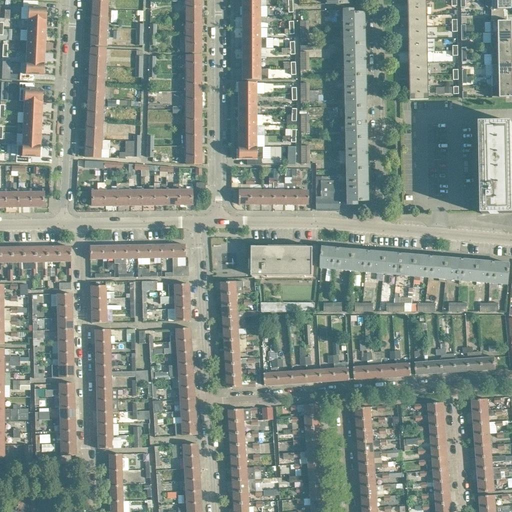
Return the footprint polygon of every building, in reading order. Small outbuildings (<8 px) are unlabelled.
[(107,2),(107,0),(92,0),(92,10),(107,10),(108,2),(107,2)] [(185,0),(185,8),(185,16),(201,17),(200,0),(185,0)] [(485,0),(485,7),(488,9),(491,9),(491,15),(490,15),(490,16),(504,15),(504,12),(503,12),(503,10),(510,9),(509,0),(485,0)] [(37,8),(37,2),(23,2),(23,8),(28,8),(28,20),(46,21),(46,9),(37,8)] [(425,3),(425,2),(407,4),(407,16),(426,16),(425,3)] [(260,17),(260,7),(242,7),(242,8),(240,8),(240,13),(242,13),(242,17),(260,17)] [(106,29),(106,27),(107,19),(107,10),(92,10),(91,26),(97,26),(97,29),(91,29),(90,46),(106,47),(106,38),(106,29)] [(352,10),(342,10),(343,45),(364,45),(363,13),(352,13),(352,10)] [(504,19),(504,15),(490,16),(491,16),(491,22),(489,22),(490,22),(490,33),(510,32),(510,21),(503,21),(503,19),(504,19)] [(195,36),(195,33),(201,33),(201,17),(185,16),(185,25),(185,33),(185,44),(185,53),(201,53),(201,36),(195,36)] [(426,28),(426,16),(407,16),(407,28),(426,28)] [(260,28),(260,17),(242,17),(242,22),(240,22),(240,27),(242,27),(242,28),(260,28)] [(45,31),(46,21),(28,20),(27,31),(45,31)] [(308,21),(300,22),(300,30),(308,30),(308,21)] [(260,38),(260,28),(242,28),(242,39),(260,38)] [(426,40),(426,28),(407,28),(408,40),(426,40)] [(308,40),(308,30),(300,30),(300,40),(308,40)] [(45,42),(45,31),(27,31),(27,41),(45,42)] [(510,43),(510,32),(490,33),(490,43),(490,44),(510,43)] [(260,49),(260,38),(242,39),(242,49),(260,49)] [(426,52),(426,40),(408,40),(408,52),(426,52)] [(44,53),(45,42),(27,41),(26,52),(44,53)] [(511,54),(510,43),(490,44),(491,54),(490,54),(511,54)] [(364,76),(364,45),(343,45),(336,45),(337,52),(343,52),(343,76),(364,76)] [(104,69),(104,67),(105,58),(105,50),(90,49),(89,66),(95,66),(95,69),(89,68),(89,85),(104,86),(104,78),(104,69)] [(260,59),(260,49),(242,49),(242,59),(260,59)] [(44,64),(44,53),(26,52),(26,63),(44,64)] [(427,64),(426,52),(408,52),(408,64),(427,64)] [(308,53),(300,53),(300,62),(308,62),(308,53)] [(490,54),(484,55),(484,65),(490,65),(511,65),(511,54),(490,54)] [(195,76),(195,73),(201,73),(201,56),(185,56),(185,64),(186,64),(186,73),(186,76),(186,84),(185,84),(185,93),(200,93),(201,76),(195,76)] [(260,69),(260,59),(242,59),(242,69),(260,69)] [(308,71),(308,62),(300,62),(300,71),(308,71)] [(43,76),(44,64),(26,63),(25,75),(20,74),(20,81),(34,81),(34,75),(43,76)] [(427,76),(427,64),(408,64),(408,76),(427,76)] [(511,76),(511,65),(490,65),(490,66),(491,66),(491,76),(511,76)] [(260,80),(260,69),(242,69),(242,80),(260,80)] [(365,107),(364,76),(343,76),(344,108),(365,107)] [(427,88),(427,76),(408,76),(409,88),(427,88)] [(511,86),(511,76),(491,76),(491,87),(511,86)] [(256,95),(256,83),(236,83),(236,90),(238,90),(238,95),(256,95)] [(42,103),(42,91),(33,90),(34,84),(20,84),(19,102),(24,102),(42,103)] [(309,84),(300,84),(300,93),(309,93),(309,84)] [(102,105),(103,103),(103,94),(104,86),(89,85),(88,102),(94,102),(94,105),(88,104),(87,121),(102,122),(103,114),(102,114),(102,105)] [(511,98),(511,86),(491,87),(491,97),(491,98),(511,98)] [(427,100),(427,88),(409,88),(409,100),(427,100)] [(194,112),(194,109),(200,109),(200,93),(185,93),(185,101),(186,101),(186,109),(186,112),(186,120),(185,120),(185,129),(200,129),(200,112),(194,112)] [(309,102),(309,93),(300,93),(300,102),(309,102)] [(256,105),(256,99),(256,95),(238,95),(238,105),(256,105)] [(41,113),(42,103),(24,102),(23,113),(41,113)] [(256,116),(256,105),(238,105),(238,116),(256,116)] [(366,139),(365,107),(344,108),(345,139),(366,139)] [(41,124),(41,113),(23,113),(23,123),(41,124)] [(170,127),(180,128),(180,115),(170,115),(170,127)] [(309,115),(300,115),(301,124),(309,124),(309,115)] [(256,126),(256,116),(238,116),(238,126),(256,126)] [(101,141),(101,139),(101,130),(102,130),(102,122),(87,121),(86,138),(92,138),(92,141),(86,140),(85,157),(101,158),(101,150),(109,150),(110,141),(101,141)] [(511,122),(480,123),(482,214),(511,213),(511,122)] [(40,135),(41,124),(23,123),(22,134),(40,135)] [(309,134),(309,124),(301,124),(301,134),(309,134)] [(256,137),(256,126),(238,126),(238,137),(256,137)] [(195,148),(195,145),(200,145),(200,129),(185,129),(185,137),(186,137),(186,157),(185,157),(185,165),(200,165),(201,148),(195,148)] [(40,146),(40,135),(22,134),(22,145),(40,146)] [(256,147),(256,137),(238,137),(238,147),(256,147)] [(366,170),(366,139),(345,139),(345,170),(366,170)] [(125,142),(125,157),(133,158),(133,142),(125,142)] [(42,151),(40,150),(40,146),(22,145),(17,145),(16,163),(30,163),(30,157),(41,158),(42,151)] [(309,146),(301,146),(301,155),(309,155),(309,146)] [(238,152),(236,152),(236,159),(247,159),(247,165),(261,165),(261,159),(263,159),(263,147),(256,147),(238,147),(238,152)] [(309,165),(309,155),(301,155),(301,165),(309,165)] [(367,201),(366,170),(345,170),(346,201),(338,201),(338,205),(356,205),(356,201),(367,201)] [(283,205),(284,191),(277,191),(277,171),(272,171),(272,180),(272,185),(272,191),(272,205),(283,205)] [(284,191),(283,205),(295,205),(295,191),(295,186),(295,180),(296,171),(291,171),(291,185),(284,185),(284,191)] [(338,185),(328,185),(328,177),(316,177),(315,210),(338,210),(338,205),(338,201),(338,185)] [(105,206),(104,189),(104,183),(97,183),(97,189),(91,189),(91,206),(105,206)] [(167,205),(167,191),(167,189),(167,183),(163,183),(163,189),(155,189),(155,191),(155,205),(167,205)] [(118,206),(117,191),(113,191),(113,189),(104,189),(105,206),(118,206)] [(130,206),(130,191),(126,191),(126,189),(117,189),(117,191),(118,206),(130,206)] [(142,206),(142,191),(138,191),(138,189),(130,189),(130,191),(130,206),(142,206)] [(155,205),(155,191),(150,191),(150,189),(142,189),(142,191),(142,206),(155,205)] [(180,205),(179,191),(175,191),(175,189),(167,189),(167,191),(167,205),(180,205)] [(179,189),(179,191),(180,205),(191,205),(191,191),(188,191),(188,189),(179,189)] [(35,193),(30,193),(30,207),(43,207),(43,190),(35,190),(35,193)] [(18,207),(18,193),(18,191),(10,191),(10,193),(5,193),(5,208),(18,207)] [(30,207),(30,193),(30,191),(22,191),(22,193),(18,193),(18,207),(30,207)] [(237,193),(236,192),(236,198),(237,198),(237,205),(249,205),(249,191),(242,191),(237,191),(237,193)] [(260,205),(260,191),(249,191),(249,205),(260,205)] [(272,205),(272,191),(260,191),(260,205),(272,205)] [(307,191),(295,191),(295,205),(307,205),(307,191)] [(172,258),(172,245),(160,246),(161,259),(172,258)] [(185,258),(185,245),(172,245),(172,258),(173,273),(173,277),(188,276),(188,267),(177,267),(177,258),(185,258)] [(114,259),(114,246),(102,247),(103,260),(114,259)] [(126,266),(126,259),(125,246),(114,246),(114,259),(114,264),(118,264),(118,278),(126,278),(126,274),(126,266)] [(137,259),(137,246),(125,246),(126,259),(137,259)] [(149,259),(149,246),(137,246),(137,259),(149,259)] [(161,259),(160,246),(149,246),(149,259),(161,259)] [(59,262),(59,247),(47,248),(47,262),(59,262)] [(71,262),(70,247),(59,247),(59,262),(71,262)] [(103,260),(102,247),(89,247),(90,260),(103,260)] [(267,276),(267,247),(252,247),(252,276),(267,276)] [(282,271),(283,247),(267,247),(267,276),(267,277),(268,277),(268,271),(282,271)] [(298,271),(298,247),(283,247),(282,271),(298,271)] [(313,247),(298,247),(298,271),(305,271),(305,277),(306,277),(306,276),(313,276),(313,247)] [(0,263),(12,263),(11,248),(0,248),(0,263)] [(24,263),(23,248),(11,248),(12,263),(24,263)] [(35,263),(35,248),(23,248),(24,263),(35,263)] [(47,262),(47,248),(35,248),(35,263),(47,262)] [(352,272),(354,251),(322,248),(321,269),(352,272)] [(383,274),(385,253),(354,251),(352,272),(383,274)] [(415,277),(416,256),(385,253),(383,274),(415,277)] [(445,280),(447,259),(416,256),(415,277),(445,280)] [(476,283),(478,262),(447,259),(445,280),(476,283)] [(508,286),(510,265),(478,262),(476,283),(508,286)] [(243,281),(236,282),(221,283),(222,295),(237,294),(244,293),(250,293),(250,288),(243,289),(243,281)] [(155,282),(141,282),(141,298),(146,298),(145,290),(155,290),(155,282)] [(189,297),(189,284),(174,285),(168,285),(168,298),(189,297)] [(27,285),(19,285),(19,295),(27,295),(27,285)] [(105,286),(91,287),(90,287),(91,299),(106,299),(105,286)] [(72,306),(72,294),(57,294),(57,307),(72,306)] [(237,294),(222,295),(223,306),(238,305),(237,299),(237,294)] [(189,309),(189,297),(168,298),(159,298),(160,304),(174,303),(175,309),(189,309)] [(106,299),(91,299),(91,311),(106,311),(121,310),(121,306),(106,307),(106,299)] [(427,300),(427,304),(427,312),(436,312),(436,300),(427,300)] [(274,312),(274,303),(261,303),(262,312),(274,312)] [(289,312),(289,303),(274,303),(274,312),(289,312)] [(303,312),(303,303),(289,303),(289,312),(303,312)] [(314,312),(315,303),(303,303),(303,312),(314,312)] [(332,312),(332,304),(323,304),(323,312),(332,312)] [(342,304),(332,304),(332,312),(342,312),(342,304)] [(364,312),(364,304),(355,304),(355,312),(364,312)] [(373,304),(364,304),(364,312),(373,312),(373,304)] [(396,304),(387,304),(386,312),(396,312),(396,304)] [(412,304),(396,304),(396,312),(411,312),(412,304)] [(427,312),(427,304),(418,304),(418,312),(427,312)] [(458,312),(458,304),(449,304),(449,312),(458,312)] [(467,304),(458,304),(458,312),(467,312),(467,304)] [(238,305),(223,306),(223,318),(238,317),(238,305)] [(72,318),(72,306),(57,307),(57,318),(72,318)] [(190,321),(189,309),(175,309),(175,322),(190,321)] [(106,323),(106,311),(91,311),(91,324),(106,323)] [(239,329),(238,317),(223,318),(224,330),(239,329)] [(73,330),(72,318),(57,318),(57,319),(52,319),(52,330),(58,330),(73,330)] [(191,341),(190,329),(190,328),(175,329),(175,336),(169,336),(169,338),(170,342),(176,342),(191,341)] [(239,334),(239,329),(224,330),(225,341),(240,341),(247,340),(246,336),(246,334),(239,334)] [(73,341),(73,330),(58,330),(58,342),(73,341)] [(94,331),(95,343),(110,343),(109,330),(94,331)] [(45,342),(45,331),(36,331),(32,331),(33,342),(37,342),(45,342)] [(73,341),(58,342),(58,353),(73,353),(73,341)] [(191,353),(191,341),(176,342),(170,342),(168,342),(169,354),(176,354),(191,353)] [(240,341),(225,341),(225,353),(240,352),(240,346),(240,341)] [(110,354),(110,343),(95,343),(95,354),(110,354)] [(153,343),(149,344),(149,355),(153,355),(158,355),(158,351),(153,351),(153,343)] [(455,373),(455,360),(455,354),(446,355),(446,350),(445,350),(445,344),(441,344),(441,350),(441,355),(442,361),(443,373),(455,373)] [(482,371),(482,359),(481,353),(473,353),(472,348),(467,348),(468,354),(468,360),(469,372),(482,371)] [(0,361),(10,361),(9,355),(3,355),(3,350),(0,349),(0,361)] [(278,367),(277,360),(277,351),(269,352),(269,361),(272,360),(273,368),(278,367)] [(240,352),(225,353),(226,365),(241,364),(241,360),(240,352)] [(73,365),(73,353),(58,353),(59,365),(73,365)] [(192,364),(192,356),(191,353),(176,354),(177,365),(192,364)] [(110,366),(110,354),(95,354),(95,366),(110,366)] [(495,358),(482,359),(482,371),(495,370),(495,358)] [(468,360),(463,360),(455,360),(455,373),(469,372),(468,360)] [(0,373),(10,373),(10,361),(0,361),(0,373)] [(442,361),(429,362),(428,362),(429,374),(443,373),(442,361)] [(350,380),(349,368),(348,362),(339,363),(334,363),(334,369),(335,381),(350,380)] [(429,374),(428,362),(415,363),(416,375),(429,374)] [(411,376),(410,363),(396,365),(397,377),(411,376)] [(177,365),(169,366),(169,377),(178,377),(192,376),(193,376),(192,364),(177,365)] [(241,364),(226,365),(227,376),(242,376),(241,364)] [(74,378),(73,365),(59,365),(59,378),(74,378)] [(383,378),(382,365),(368,367),(368,379),(383,378)] [(397,377),(396,365),(382,365),(383,378),(397,377)] [(37,372),(37,366),(33,366),(33,380),(44,379),(44,372),(37,372)] [(110,366),(95,366),(96,378),(111,378),(135,377),(135,372),(131,372),(110,372),(110,366)] [(279,385),(278,373),(278,367),(273,368),(271,368),(272,373),(264,374),(265,386),(279,385)] [(368,379),(368,367),(354,367),(355,380),(368,379)] [(335,381),(334,369),(320,370),(321,382),(335,381)] [(321,382),(320,370),(306,371),(307,383),(321,382)] [(140,372),(135,372),(135,377),(135,381),(135,382),(135,383),(148,383),(148,378),(148,371),(140,372)] [(307,383),(306,371),(293,372),(293,384),(307,383)] [(293,384),(293,372),(278,373),(279,385),(293,384)] [(10,385),(10,373),(0,373),(0,385),(4,386),(10,385)] [(194,388),(193,376),(178,377),(179,389),(194,388)] [(242,382),(242,376),(227,376),(227,388),(256,387),(255,383),(249,383),(249,381),(242,382)] [(111,389),(111,378),(96,378),(96,389),(111,389)] [(74,396),(74,383),(59,384),(59,391),(45,391),(45,397),(53,397),(59,397),(74,396)] [(194,399),(194,388),(179,389),(179,400),(194,399)] [(117,401),(117,389),(111,389),(96,389),(96,401),(111,401),(117,401)] [(74,396),(59,397),(53,397),(53,408),(59,408),(74,408),(74,396)] [(195,411),(194,399),(179,400),(180,412),(195,411)] [(488,411),(487,400),(472,401),(473,413),(488,411)] [(117,401),(111,401),(96,401),(97,413),(111,412),(117,412),(117,401)] [(162,401),(152,402),(153,414),(157,414),(163,413),(162,401)] [(443,403),(428,404),(429,416),(444,415),(443,403)] [(319,404),(291,406),(291,411),(298,410),(298,413),(305,412),(305,417),(320,416),(319,404)] [(75,419),(74,408),(59,408),(60,419),(75,419)] [(273,420),(272,408),(263,408),(264,420),(273,420)] [(371,408),(356,409),(357,420),(371,419),(371,408)] [(10,422),(10,409),(4,410),(0,409),(0,421),(4,422),(10,422)] [(257,413),(257,409),(229,410),(229,423),(244,422),(251,421),(251,413),(257,413)] [(502,415),(502,410),(488,411),(473,413),(474,424),(489,423),(489,417),(496,416),(495,415),(502,415)] [(196,423),(195,411),(180,412),(171,413),(172,419),(180,418),(181,423),(196,423)] [(112,424),(111,412),(97,413),(97,425),(112,424)] [(148,420),(148,412),(136,412),(132,412),(132,420),(148,420)] [(445,426),(444,415),(429,416),(430,427),(445,426)] [(305,417),(292,418),(292,423),(299,422),(299,429),(306,429),(321,428),(320,416),(305,417)] [(129,417),(117,417),(117,426),(130,425),(129,417)] [(75,431),(75,419),(60,419),(60,431),(75,431)] [(372,430),(371,419),(357,420),(357,431),(372,430)] [(244,422),(229,423),(230,434),(245,433),(244,422)] [(196,435),(196,423),(181,423),(174,424),(175,436),(196,435)] [(490,434),(489,423),(474,424),(475,435),(490,434)] [(112,436),(112,424),(97,425),(97,436),(112,436)] [(446,437),(445,426),(430,427),(423,427),(423,432),(430,431),(431,438),(446,437)] [(322,440),(321,428),(306,429),(284,430),(285,435),(299,434),(299,436),(306,435),(307,441),(322,440)] [(358,443),(373,442),(372,430),(357,431),(358,443)] [(75,443),(75,431),(60,431),(60,443),(75,443)] [(246,445),(245,433),(230,434),(231,446),(246,445)] [(491,446),(490,434),(475,435),(476,447),(491,446)] [(140,435),(133,436),(133,448),(137,448),(141,448),(140,435)] [(112,438),(112,436),(97,436),(97,449),(120,448),(120,438),(112,438)] [(447,448),(446,437),(431,438),(424,439),(417,439),(407,440),(408,444),(418,444),(424,443),(431,443),(432,449),(447,448)] [(323,451),(322,440),(307,441),(308,452),(323,451)] [(387,441),(373,442),(358,443),(359,454),(374,453),(374,448),(381,447),(381,446),(387,445),(387,441)] [(75,443),(60,443),(54,443),(55,456),(75,456),(75,443)] [(198,457),(197,444),(177,445),(178,458),(183,458),(198,457)] [(246,445),(231,446),(231,458),(246,456),(246,445)] [(492,457),(491,446),(476,447),(476,458),(492,457)] [(163,447),(154,447),(155,460),(159,459),(158,451),(163,451),(163,447)] [(448,459),(447,448),(432,449),(433,460),(448,459)] [(295,453),(284,453),(284,459),(295,459),(295,458),(308,457),(308,464),(323,463),(323,451),(308,452),(295,453)] [(399,455),(398,451),(374,453),(359,454),(360,465),(375,464),(374,459),(381,458),(381,457),(399,455)] [(31,454),(23,454),(23,462),(31,462),(31,454)] [(121,471),(121,454),(109,455),(109,471),(121,471)] [(511,455),(492,457),(476,458),(477,464),(477,470),(492,469),(492,464),(492,463),(511,461),(511,455)] [(247,468),(246,456),(231,458),(232,470),(247,468)] [(199,468),(198,457),(183,458),(184,470),(192,469),(199,468)] [(448,471),(448,459),(433,460),(434,472),(448,471)] [(302,464),(295,465),(295,469),(302,469),(303,476),(309,476),(324,475),(324,464),(323,463),(308,464),(302,464)] [(389,468),(388,464),(388,463),(375,464),(360,465),(361,476),(376,475),(375,469),(389,468)] [(271,471),(270,467),(247,468),(232,470),(233,481),(248,480),(255,480),(254,472),(271,471)] [(199,480),(199,468),(192,469),(184,470),(184,482),(199,480)] [(492,469),(477,470),(478,481),(493,480),(500,480),(500,473),(500,468),(492,469)] [(122,486),(121,471),(109,471),(110,486),(122,486)] [(449,482),(448,471),(434,472),(420,473),(420,477),(427,477),(427,478),(434,477),(434,483),(449,482)] [(324,475),(309,476),(303,476),(290,477),(290,483),(303,482),(303,487),(303,488),(310,487),(325,486),(324,475)] [(376,486),(376,475),(361,476),(361,488),(376,486)] [(261,479),(255,480),(248,480),(233,481),(234,493),(249,492),(255,491),(255,484),(262,484),(261,479)] [(200,492),(199,480),(184,482),(185,493),(192,493),(200,492)] [(493,480),(478,481),(479,493),(494,492),(493,480)] [(449,482),(434,483),(435,494),(450,493),(449,482)] [(402,484),(376,486),(361,488),(362,499),(377,497),(377,492),(384,492),(384,490),(403,489),(402,484)] [(122,501),(122,486),(110,486),(110,502),(122,501)] [(326,498),(325,486),(310,487),(311,499),(326,498)] [(255,491),(249,492),(234,493),(234,505),(249,503),(256,503),(256,496),(255,491)] [(201,504),(200,492),(192,493),(185,493),(186,504),(201,504)] [(451,504),(450,493),(435,494),(436,505),(451,504)] [(495,496),(480,497),(481,509),(496,508),(495,496)] [(377,497),(362,499),(363,510),(378,509),(377,497)] [(327,510),(326,498),(311,499),(312,511),(327,510)] [(176,499),(175,508),(182,509),(183,500),(176,499)] [(122,511),(122,501),(110,502),(110,511),(122,511)] [(249,511),(249,503),(234,505),(234,511),(249,511)]
